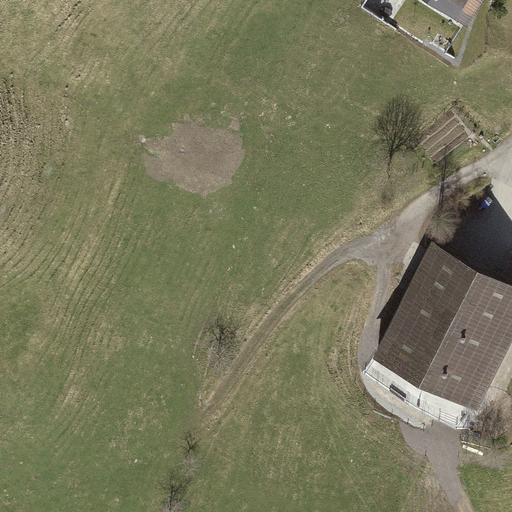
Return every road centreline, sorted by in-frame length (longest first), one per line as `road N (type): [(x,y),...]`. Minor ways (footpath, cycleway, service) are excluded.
road 1 (track): [(511,152),(457,181),(392,264),(369,355),(391,396),(470,428),(497,412),(511,385)]
road 2 (track): [(216,412),(268,332),(328,265),(345,253),(372,251),(392,264)]
